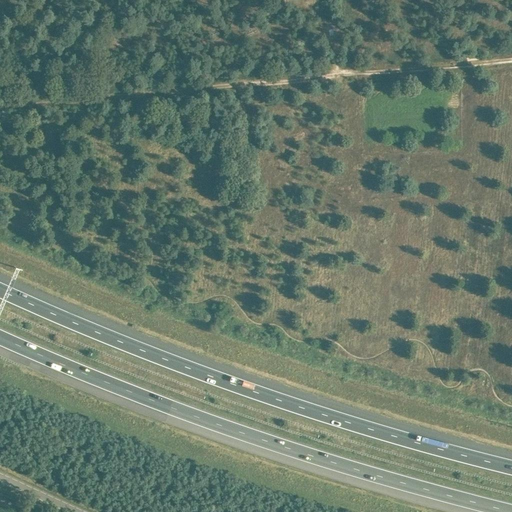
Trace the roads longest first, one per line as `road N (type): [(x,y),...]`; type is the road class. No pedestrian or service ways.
road 1 (motorway): [(511,466),(228,381),(0,290)]
road 2 (motorway): [(0,339),(212,426),(505,511)]
road 3 (track): [(511,61),(0,108)]
